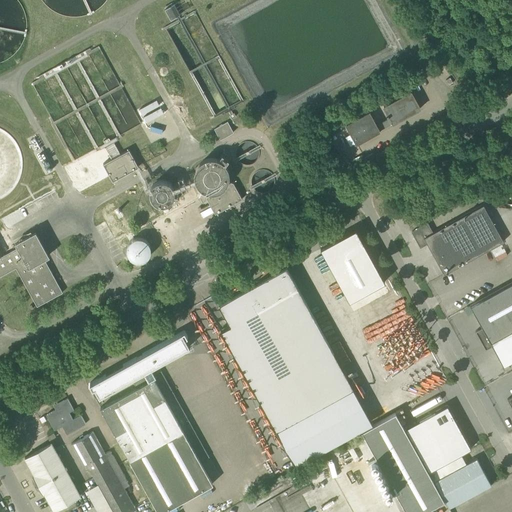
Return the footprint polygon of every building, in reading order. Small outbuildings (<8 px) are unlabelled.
[(229,112),(232,118),(234,117),(231,111),(235,109),(234,108),(244,102),(194,11),(187,15),(186,14),(184,15),(185,16),(181,18),(179,15),(193,7),(189,0),(181,0),(165,9),(172,21),(178,18),(178,19),(164,27),(214,118),(221,114),(222,116),(229,112)] [(90,48),(48,71),(39,76),(40,78),(32,82),(74,160),(99,146),(100,149),(105,146),(112,159),(103,164),(113,181),(139,167),(129,149),(120,154),(114,142),(122,137),(121,135),(141,123),(121,87),(124,86),(122,84),(120,85),(99,46),(91,50),(90,48)] [(356,143),(420,108),(411,91),(383,106),(390,118),(377,126),(369,112),(346,125),(356,143)] [(234,133),(228,122),(214,129),(220,140),(234,133)] [(375,157),(374,156),(372,153),(364,158),(365,160),(367,162),(375,157)] [(233,183),(228,181),(229,176),(228,172),(226,167),(223,163),(218,160),(212,159),(207,159),(202,162),(198,165),(195,170),(194,174),(195,179),(196,184),(199,188),(203,190),(199,198),(203,203),(208,201),(215,214),(242,199),(233,183)] [(172,200),(173,198),(176,199),(177,199),(178,198),(178,197),(178,196),(178,195),(177,195),(175,194),(175,192),(174,190),(174,189),(174,187),(172,185),(171,183),(168,181),(165,180),(162,180),(160,180),(158,181),(156,182),(154,183),(152,185),(151,187),(150,190),(149,192),(149,194),(150,197),(151,199),(153,201),(153,202),(155,203),(158,204),(160,204),(163,205),(165,204),(168,203),(171,201),(172,200)] [(391,190),(384,193),(387,199),(394,195),(391,190)] [(427,223),(412,231),(411,232),(420,247),(427,243),(444,274),(503,241),(483,204),(433,232),(427,223)] [(385,282),(356,228),(320,248),(349,301),(385,282)] [(63,292),(44,259),(49,256),(36,231),(15,242),(18,247),(1,257),(0,255),(0,276),(16,267),(37,306),(63,292)] [(127,245),(126,250),(127,254),(129,258),(132,260),(136,262),(141,262),(145,260),(148,258),(150,254),(151,250),(150,245),(148,241),(145,239),(141,237),(136,237),(132,239),(129,241),(127,245)] [(494,250),(499,259),(507,254),(502,245),(494,250)] [(220,330),(275,430),(353,387),(286,266),(218,304),(230,325),(220,330)] [(511,282),(470,305),(482,327),(475,331),(485,349),(493,345),(491,342),(511,330),(511,282)] [(136,387),(100,407),(158,511),(160,511),(213,483),(211,480),(219,475),(157,364),(189,346),(182,332),(89,383),(92,389),(94,388),(99,397),(131,379),(136,387)] [(74,409),(72,406),(67,398),(59,402),(61,406),(46,414),(54,430),(62,426),(67,434),(85,424),(80,415),(73,419),(69,412),(74,409)] [(407,427),(406,428),(430,472),(472,449),(467,439),(466,439),(462,432),(463,432),(448,405),(414,423),(415,424),(408,428),(407,427)] [(396,411),(362,430),(407,511),(423,511),(444,500),(434,481),(396,411)] [(86,463),(97,483),(113,511),(129,511),(135,509),(93,431),(71,443),(83,465),(86,463)] [(34,487),(66,469),(51,442),(25,457),(35,475),(33,475),(32,476),(37,485),(34,486),(34,487)] [(476,458),(434,481),(444,500),(445,500),(449,508),(490,484),(476,458)] [(66,469),(34,487),(37,485),(42,494),(43,493),(44,493),(54,510),(81,495),(66,469)] [(294,482),(290,475),(284,478),(288,486),(294,482)]
